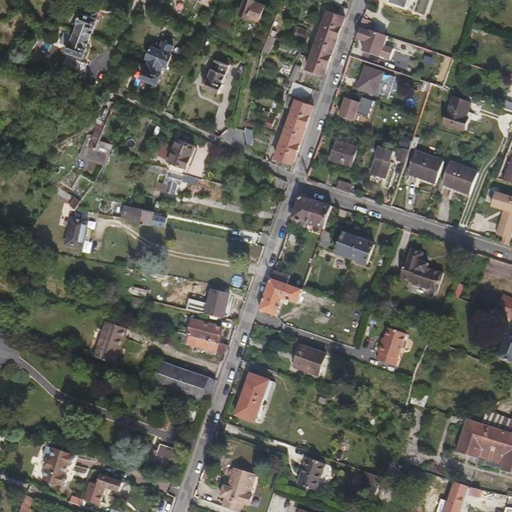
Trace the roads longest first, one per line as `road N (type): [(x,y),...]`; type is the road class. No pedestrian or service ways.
road 1 (residential): [(297,183),(178,511)]
road 2 (residential): [(511,255),(297,183)]
road 3 (residential): [(297,183),(363,0)]
road 4 (unknown): [(264,275),(167,258),(102,227)]
